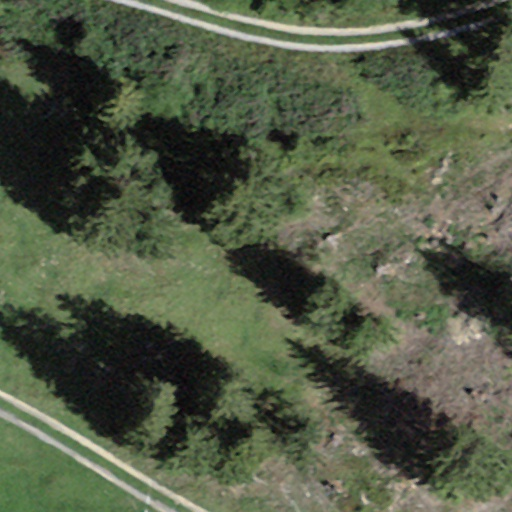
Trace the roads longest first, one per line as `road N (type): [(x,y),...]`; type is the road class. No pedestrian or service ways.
road 1 (track): [(143,0),(325,40),(440,27),(511,3)]
road 2 (track): [(193,511),(0,402)]
